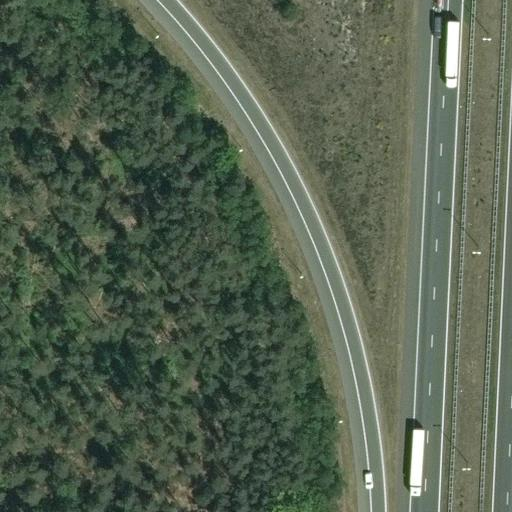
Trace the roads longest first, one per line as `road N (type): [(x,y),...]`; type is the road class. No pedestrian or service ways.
road 1 (motorway): [(165,0),(254,114),(324,250),(362,378),(377,511)]
road 2 (motorway): [(448,0),(423,511)]
road 3 (motorway): [(506,511),(511,388)]
